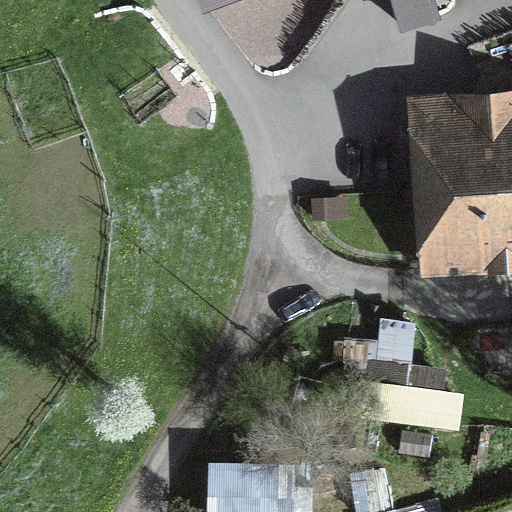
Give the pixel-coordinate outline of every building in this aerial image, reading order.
[(342,0),(301,0),(271,41),(298,60),(342,0)] [(399,0),(407,22),(437,12),(432,0),(399,0)] [(511,102),(423,107),(427,183),(511,178),(511,102)] [(511,178),(427,183),(431,259),(511,255),(511,178)] [(406,316),(377,312),(371,361),(399,364),(406,316)] [(212,449),(210,511),(292,511),(294,451),(212,449)]
